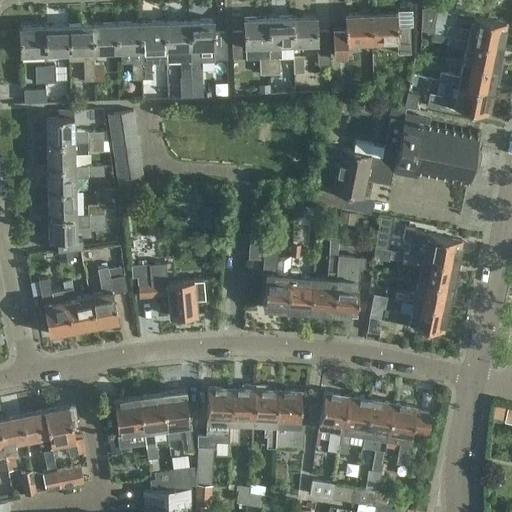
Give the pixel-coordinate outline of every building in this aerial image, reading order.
[(500,45),(505,22),(472,15),(473,12),(437,4),(422,5),(420,29),(431,31),(460,37),(500,45)] [(369,11),(371,40),(396,39),(396,52),(410,52),(409,25),(397,25),(396,10),(369,11)] [(345,41),(371,40),(369,11),(344,12),(345,27),(332,27),(333,55),(346,55),(345,41)] [(316,28),(316,13),(291,14),(292,42),(315,41),(316,63),(329,63),(328,28),(316,28)] [(278,54),(292,54),(292,53),(292,42),(291,14),(267,15),(268,54),(278,54)] [(231,56),(258,55),(268,54),(267,15),(242,16),(242,28),(230,29),(231,56)] [(198,59),(200,59),(200,47),(211,46),(212,57),(225,57),(224,29),(212,30),(211,17),(186,18),(188,59),(198,59)] [(164,61),(178,60),(188,59),(186,18),(162,19),(164,61)] [(149,61),(164,61),(162,19),(138,20),(139,48),(140,61),(149,61)] [(115,49),(139,48),(138,20),(114,21),(115,49)] [(90,22),(91,50),(115,49),(114,21),(90,22)] [(91,50),(90,22),(65,23),(67,51),(66,51),(66,59),(81,58),(92,58),(91,50)] [(66,51),(67,51),(65,23),(41,24),(42,52),(66,51)] [(18,53),(42,52),(41,24),(17,25),(18,53)] [(458,45),(460,37),(431,31),(430,39),(458,45)] [(500,45),(460,37),(458,45),(464,46),(461,60),(499,68),(501,58),(498,57),(500,45)] [(293,70),(303,70),(302,53),(292,53),(292,54),(293,70)] [(268,54),(258,55),(259,72),(269,71),(268,54)] [(278,54),(268,54),(269,71),(278,71),(279,71),(278,54)] [(81,58),(82,79),(92,79),(91,62),(92,62),(92,58),(81,58)] [(179,75),(189,75),(188,59),(178,60),(179,75)] [(189,75),(198,74),(198,59),(188,59),(189,75)] [(497,79),(499,68),(461,60),(458,75),(452,74),(451,82),(456,83),(491,90),(493,78),(497,79)] [(92,62),(93,79),(102,78),(101,61),(92,62)] [(140,78),(140,61),(130,61),(131,78),(140,78)] [(140,61),(140,78),(150,78),(149,61),(140,61)] [(43,64),(44,80),(54,80),(53,63),(43,64)] [(34,81),(44,80),(43,64),(33,64),(34,81)] [(451,82),(452,74),(439,71),(437,79),(451,82)] [(486,113),(491,90),(456,83),(453,97),(428,92),(426,105),(452,110),(452,106),(486,113)] [(23,99),(45,99),(44,86),(22,87),(23,99)] [(109,125),(133,122),(131,109),(107,113),(109,125)] [(371,154),(366,178),(389,183),(392,171),(416,176),(417,175),(419,175),(420,171),(425,172),(424,176),(426,176),(427,173),(433,174),(432,177),(434,178),(435,174),(441,176),(441,179),(443,180),(443,176),(449,177),(449,181),(450,181),(451,178),(458,179),(457,183),(459,183),(460,179),(466,181),(465,184),(467,185),(467,181),(469,181),(472,165),(478,166),(481,151),(475,150),(478,135),(477,135),(478,131),(477,131),(476,135),(469,133),(470,130),(468,129),(468,133),(461,131),(461,128),(460,127),(459,131),(452,130),(453,126),(451,126),(451,129),(445,128),(445,124),(444,124),(443,128),(437,126),(438,123),(435,122),(435,126),(429,125),(430,120),(429,120),(429,118),(405,112),(403,119),(390,116),(384,146),(354,139),(352,150),(371,154)] [(72,140),(84,140),(85,140),(85,130),(85,128),(72,129),(72,116),(43,117),(44,141),(72,140)] [(110,137),(135,133),(133,122),(109,125),(110,137)] [(85,130),(85,140),(101,139),(101,130),(85,130)] [(112,149),(137,145),(135,133),(110,137),(112,149)] [(84,150),(101,149),(101,139),(85,140),(84,140),(84,150)] [(45,165),(73,164),(72,140),(44,141),(45,165)] [(114,162),(139,158),(137,145),(112,149),(114,162)] [(366,178),(371,154),(352,150),(341,148),(332,190),(317,187),(314,201),(341,207),(344,193),(362,197),(366,178)] [(116,175),(141,171),(139,158),(114,162),(116,175)] [(87,176),(87,174),(87,164),(73,164),(45,165),(46,189),(74,189),(74,176),(87,176)] [(87,164),(87,174),(103,174),(102,164),(87,164)] [(141,171),(116,175),(118,186),(143,182),(141,171)] [(46,214),(75,213),(74,189),(46,189),(46,214)] [(88,212),(104,212),(103,202),(86,202),(87,212),(88,212)] [(317,216),(318,206),(304,205),(304,215),(317,216)] [(75,236),(75,226),(88,225),(88,222),(88,212),(87,212),(75,213),(46,214),(47,238),(51,238),(51,248),(82,244),(82,236),(75,236)] [(88,212),(88,222),(104,222),(104,212),(88,212)] [(392,227),(393,217),(378,214),(376,225),(392,227)] [(417,254),(456,262),(461,241),(414,231),(415,226),(405,224),(402,237),(410,238),(407,252),(417,254)] [(275,262),(277,244),(266,243),(266,232),(249,231),(247,257),(262,258),(261,272),(265,273),(263,307),(286,308),(289,266),(290,257),(275,262)] [(336,255),(338,234),(329,234),(326,270),(335,271),(336,255)] [(290,257),(298,257),(299,244),(291,243),(290,257)] [(401,259),(415,262),(417,254),(407,252),(403,251),(401,259)] [(455,285),(457,275),(454,274),(456,262),(417,254),(415,262),(421,263),(418,277),(455,285)] [(362,266),(363,257),(336,255),(335,271),(334,277),(335,277),(332,312),(355,314),(359,266),(362,266)] [(195,313),(192,279),(150,283),(148,263),(130,265),(131,277),(136,276),(138,297),(166,294),(168,316),(195,313)] [(109,277),(107,265),(96,267),(101,291),(89,293),(95,323),(117,319),(112,291),(126,288),(124,275),(109,277)] [(308,314),(312,275),(299,274),(300,267),(289,266),(286,308),(297,309),(297,313),(308,314)] [(332,312),(335,277),(334,277),(335,271),(326,270),(326,276),(312,275),(308,314),(319,315),(319,311),(332,312)] [(51,292),(48,277),(38,279),(48,332),(71,328),(65,298),(64,289),(51,292)] [(453,297),(455,285),(418,277),(415,292),(409,291),(407,299),(413,300),(447,307),(449,296),(453,297)] [(64,289),(65,298),(71,328),(95,323),(89,293),(73,296),(71,287),(64,288),(64,289)] [(407,299),(409,291),(395,288),(394,296),(407,299)] [(447,307),(413,300),(410,312),(384,307),(382,318),(442,331),(447,307)] [(229,425),(236,425),(236,421),(252,421),(254,385),(241,385),(241,388),(231,387),(229,425)] [(274,447),(277,390),(266,389),(266,386),(254,385),(252,421),(264,422),(263,434),(266,435),(265,446),(274,447)] [(196,444),(212,445),(215,445),(215,431),(229,432),(229,425),(231,387),(207,386),(205,433),(196,433),(196,444)] [(160,391),(165,425),(178,424),(181,449),(191,448),(184,388),(160,391)] [(277,390),(274,447),(302,448),(303,423),(299,423),(300,391),(277,390)] [(155,457),(151,427),(165,425),(160,391),(137,394),(142,428),(146,458),(155,457)] [(337,450),(346,394),(323,391),(317,424),(329,426),(326,448),(337,450)] [(124,431),(142,428),(137,394),(112,398),(118,441),(126,440),(124,431)] [(363,431),(369,398),(346,394),(337,450),(346,451),(350,429),(363,431)] [(383,454),(386,434),(391,402),(369,398),(363,431),(376,434),(370,468),(380,470),(383,454)] [(427,432),(430,412),(414,410),(414,406),(391,402),(386,434),(399,437),(395,461),(410,463),(411,453),(408,453),(411,430),(427,432)] [(49,437),(50,443),(66,440),(69,455),(77,453),(68,404),(44,409),(49,437)] [(49,437),(44,409),(20,413),(25,438),(37,436),(39,448),(42,448),(42,447),(51,445),(50,443),(49,437)] [(13,453),(16,453),(14,441),(25,438),(20,413),(0,417),(0,432),(4,454),(13,453)] [(238,425),(236,425),(229,425),(229,432),(228,440),(237,440),(238,427),(238,425)] [(201,511),(202,504),(210,504),(212,445),(196,444),(195,466),(194,482),(194,483),(193,511),(201,511)] [(42,448),(46,470),(47,470),(55,468),(51,445),(42,447),(42,448)] [(7,469),(16,467),(13,453),(4,454),(7,469)] [(55,467),(59,485),(82,481),(79,463),(55,467)] [(25,492),(36,489),(32,466),(20,468),(25,492)] [(187,482),(194,483),(194,482),(195,466),(170,469),(173,488),(187,487),(187,482)] [(45,488),(58,485),(55,468),(47,470),(46,470),(41,471),(45,488)] [(150,488),(173,488),(170,469),(153,471),(153,479),(150,479),(150,488)] [(330,497),(333,482),(311,478),(308,493),(330,497)] [(351,500),(354,485),(333,482),(330,497),(351,500)] [(249,491),(249,485),(235,484),(234,488),(237,488),(234,500),(246,503),(249,491)] [(374,504),(377,489),(354,485),(351,500),(374,504)] [(150,488),(143,488),(144,511),(188,511),(187,487),(173,488),(150,488)] [(374,504),(400,508),(404,509),(406,494),(377,489),(374,504)] [(261,506),(263,494),(249,491),(246,503),(261,506)] [(263,494),(261,506),(270,508),(272,496),(263,494)] [(0,501),(0,511),(9,510),(7,500),(0,501)]
